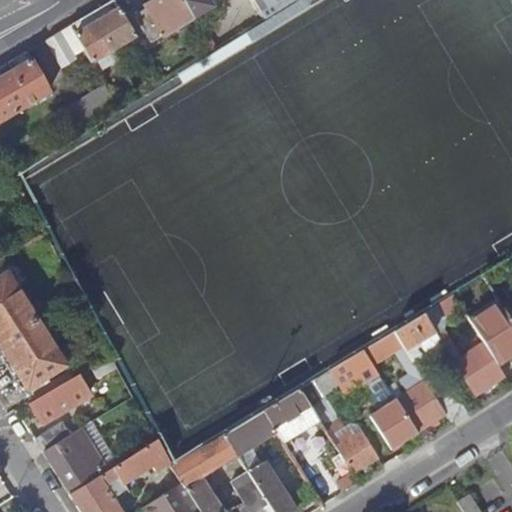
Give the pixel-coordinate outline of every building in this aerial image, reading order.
[(191,18),(179,0),(152,0),(141,7),(143,10),(133,17),(149,44),(191,18)] [(179,0),(191,18),(210,7),(208,3),(213,0),(179,0)] [(310,0),(300,0),(181,74),(186,83),(313,5),(310,0)] [(251,0),(264,19),(293,0),(251,0)] [(68,26),(79,45),(85,54),(128,28),(112,1),(68,26)] [(68,26),(45,40),(60,63),(73,54),(70,50),(79,45),(68,26)] [(9,70),(0,75),(0,122),(48,94),(23,53),(5,63),(9,70)] [(119,108),(104,85),(58,114),(72,137),(119,108)] [(0,276),(0,341),(35,320),(5,274),(0,276)] [(451,296),(421,315),(430,328),(437,324),(460,310),(451,296)] [(496,365),(511,354),(511,325),(498,304),(469,323),(482,343),(496,365)] [(392,333),(411,363),(421,357),(413,345),(433,333),(430,328),(421,315),(392,333)] [(35,320),(0,341),(0,349),(26,390),(64,365),(35,320)] [(433,333),(446,354),(454,350),(437,324),(430,328),(433,333)] [(444,415),(432,395),(411,363),(392,333),(362,351),(372,367),(393,354),(408,377),(398,383),(405,393),(401,396),(394,385),(387,390),(415,434),(444,415)] [(473,396),(503,377),(496,365),(482,343),(459,358),(454,350),(446,354),(473,396)] [(389,450),(415,434),(387,390),(372,367),(362,351),(327,371),(336,386),(343,395),(368,379),(380,399),(369,406),(373,414),(368,417),(389,450)] [(320,426),(351,474),(377,458),(360,432),(354,436),(351,431),(337,440),(334,435),(331,437),(332,432),(339,427),(320,396),(336,386),(327,371),(297,389),(320,426)] [(77,375),(28,404),(41,424),(53,417),(56,421),(65,416),(63,411),(74,405),(72,403),(87,393),(77,375)] [(450,423),(466,413),(448,386),(432,395),(444,415),(450,423)] [(281,442),(320,426),(297,389),(261,411),(274,432),(281,442)] [(236,455),(274,432),(261,411),(223,434),(236,455)] [(34,441),(42,454),(70,436),(62,423),(34,441)] [(42,454),(66,490),(101,468),(91,453),(85,457),(78,447),(85,442),(77,431),(70,436),(42,454)] [(196,480),(236,455),(223,434),(169,466),(177,479),(179,484),(197,511),(225,511),(223,508),(222,507),(218,510),(204,489),(202,490),(196,480)] [(68,494),(79,511),(120,511),(105,487),(115,481),(118,486),(147,467),(152,472),(168,463),(155,440),(68,494)] [(290,511),(293,511),(262,461),(246,472),(271,511),(290,511)] [(247,511),(271,511),(246,472),(228,483),(240,501),(247,511)] [(341,492),(357,483),(351,474),(336,484),(341,492)] [(172,488),(179,484),(177,479),(170,484),(172,488)] [(143,511),(197,511),(179,484),(172,488),(141,509),(143,511)] [(225,511),(247,511),(240,501),(223,508),(225,511)]
